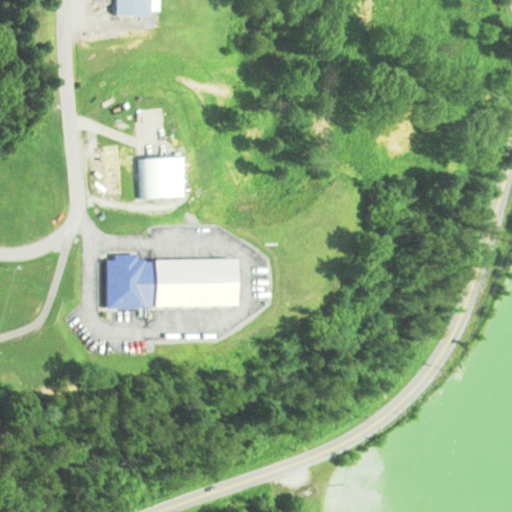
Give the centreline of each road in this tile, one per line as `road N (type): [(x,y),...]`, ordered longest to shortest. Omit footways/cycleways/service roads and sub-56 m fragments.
road 1 (secondary): [(156,511),(325,451),(409,395),(464,323),(511,162)]
road 2 (residential): [(0,248),(43,234),(65,202),(55,0)]
